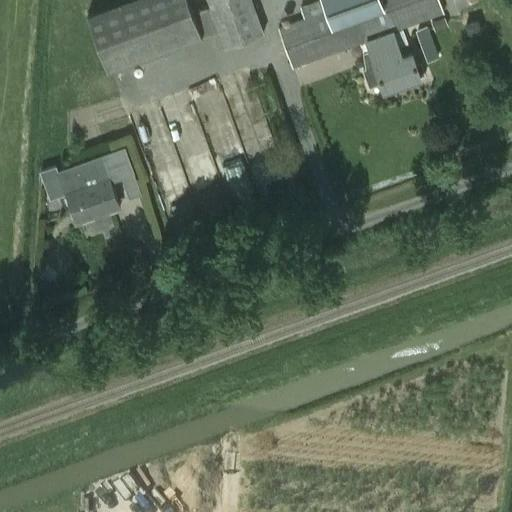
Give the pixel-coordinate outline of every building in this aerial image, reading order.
[(189,0),(121,0),(87,13),(108,71),(203,36),(203,35),(218,29),(224,45),(265,31),(253,0),(208,0),(210,4),(193,11),(189,0)] [(316,0),(300,6),(304,16),(278,26),(293,67),(368,40),(376,64),(363,68),(363,69),(369,84),(369,85),(382,81),(385,87),(425,73),(422,62),(416,63),(412,51),(402,54),(393,30),(445,12),(440,0),(316,0)] [(470,35),(483,30),(479,18),(466,23),(470,35)] [(428,60),(439,56),(427,24),(416,29),(428,60)] [(120,206),(111,181),(135,172),(125,145),(101,154),(58,169),(77,222),(120,206)] [(54,164),(40,169),(44,180),(58,175),(54,164)]
